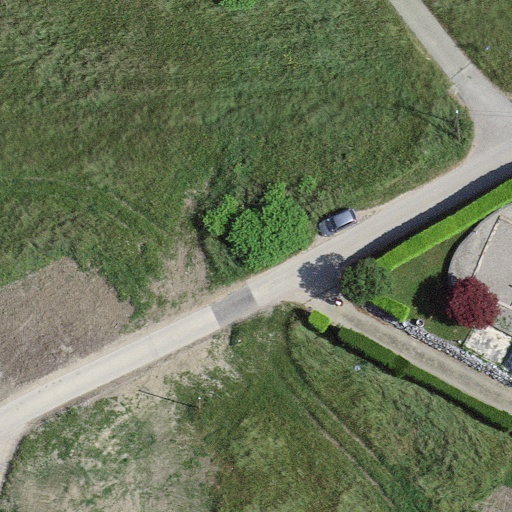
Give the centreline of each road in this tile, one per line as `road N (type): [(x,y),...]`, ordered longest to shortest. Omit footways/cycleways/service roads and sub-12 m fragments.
road 1 (unclassified): [(511,154),(0,423)]
road 2 (track): [(413,0),(511,123)]
